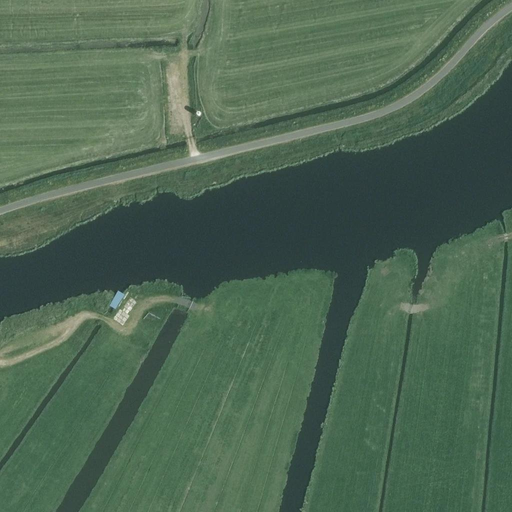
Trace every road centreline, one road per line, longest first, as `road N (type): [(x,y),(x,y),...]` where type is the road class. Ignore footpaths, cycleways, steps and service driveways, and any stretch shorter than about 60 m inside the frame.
road 1 (unclassified): [(0,212),(394,107),(432,83),(511,7)]
road 2 (track): [(199,309),(174,300),(148,303),(120,332),(95,313),(83,316),(62,341),(0,364)]
road 3 (track): [(185,27),(194,160)]
